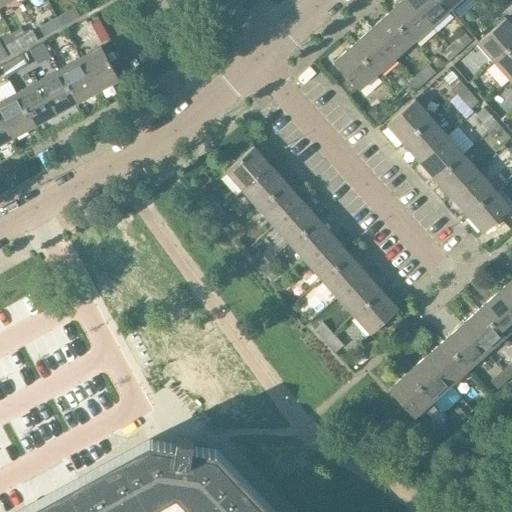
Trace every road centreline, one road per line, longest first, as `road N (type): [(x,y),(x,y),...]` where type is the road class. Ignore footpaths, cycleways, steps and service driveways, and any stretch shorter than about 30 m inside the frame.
road 1 (residential): [(0,228),(172,137),(258,63)]
road 2 (residential): [(434,265),(258,63)]
